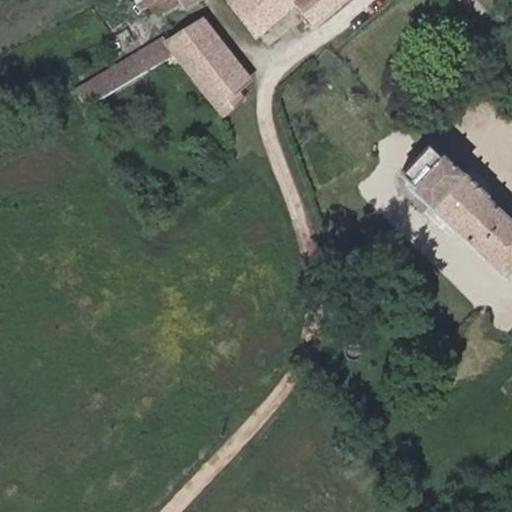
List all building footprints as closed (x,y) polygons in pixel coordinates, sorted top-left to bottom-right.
[(194,0),(147,0),(153,11),(176,0),(179,0),(182,6),(194,0)] [(226,0),(225,1),(248,32),(279,5),(275,0),(226,0)] [(324,2),(322,0),(302,0),(314,13),(324,2)] [(182,58),(209,88),(221,103),(241,87),(251,79),(208,23),(170,44),(182,58)] [(170,44),(87,92),(79,99),(90,112),(182,58),(170,44)] [(241,87),(248,97),(258,90),(251,79),(241,87)] [(241,87),(221,103),(228,111),(248,97),(241,87)] [(419,192),(505,272),(511,264),(511,223),(439,152),(414,176),(423,187),(419,192)]
